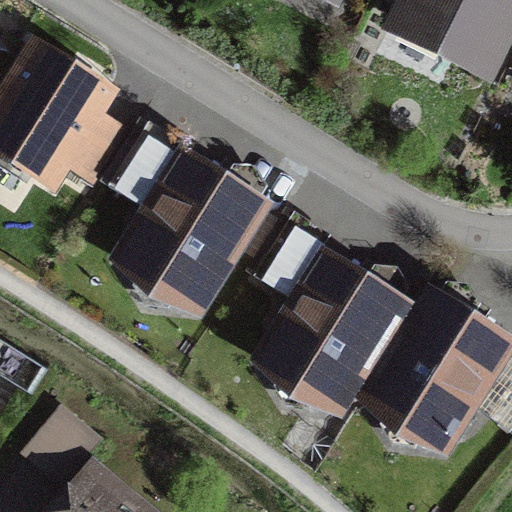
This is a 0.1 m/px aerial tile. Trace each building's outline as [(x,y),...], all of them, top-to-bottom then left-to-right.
[(511,0),(414,0),(402,26),(483,66),(511,6),(511,0)] [(107,94),(35,48),(0,103),(0,150),(51,183),(107,94)] [(124,264),(192,307),(256,205),(188,162),(124,264)] [(329,263),(265,364),(333,407),(397,305),(329,263)] [(439,445),(503,344),(435,301),(371,403),(439,445)] [(52,511),(131,511),(84,473),(52,511)]
